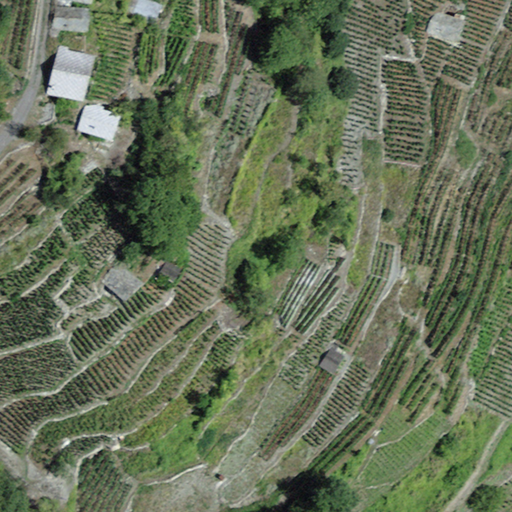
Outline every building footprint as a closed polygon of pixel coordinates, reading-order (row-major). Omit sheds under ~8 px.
[(145,0),(136,0),(134,13),(157,18),(160,3),(145,0)] [(52,29),(87,33),(90,12),(55,8),(52,29)] [(426,32),(457,43),(465,21),(434,9),(426,32)] [(95,57),(58,47),(46,95),(84,104),(95,57)] [(84,106),(77,131),(112,141),(120,116),(84,106)] [(167,259),(159,273),(173,281),(181,267),(167,259)] [(101,280),(125,301),(141,283),(118,262),(101,280)] [(345,355),(331,346),(319,366),(333,375),(345,355)]
